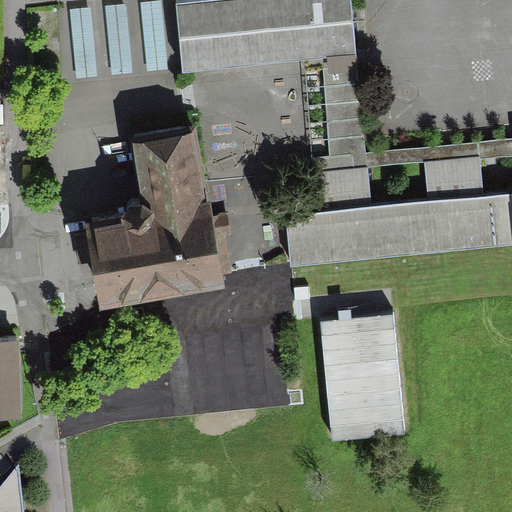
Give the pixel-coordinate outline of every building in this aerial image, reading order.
[(358,59),(352,0),(175,0),(181,65),(303,54),(304,64),(322,62),(358,59)] [(368,168),(358,59),(322,62),(332,172),(368,168)] [(220,276),(197,119),(120,131),(132,213),(85,220),(96,295),(220,276)] [(288,260),(511,239),(511,188),(485,191),(482,160),(427,165),(429,195),(372,201),(369,169),(368,168),(332,172),(314,174),(317,206),(283,209),(288,260)] [(334,439),(406,432),(394,309),(322,316),(334,439)] [(19,333),(0,333),(0,411),(21,411),(19,333)] [(297,511),(288,418),(166,430),(173,511),(297,511)] [(0,511),(24,511),(20,475),(0,501),(0,511)]
